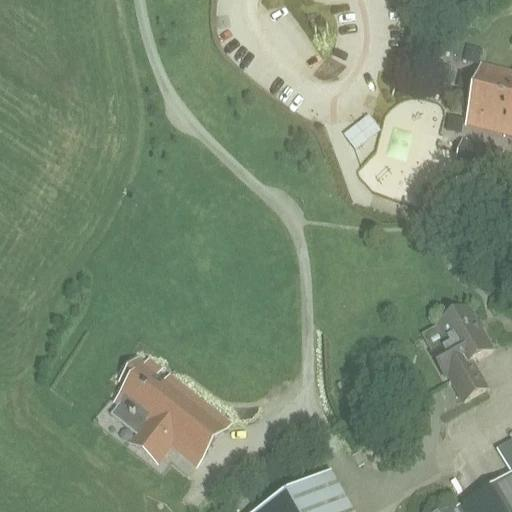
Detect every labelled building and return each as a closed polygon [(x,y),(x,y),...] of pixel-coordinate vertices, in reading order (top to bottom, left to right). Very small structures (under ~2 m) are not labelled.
[(511,136),(511,76),(482,69),(468,126),(511,136)] [(497,183),(504,151),(463,142),(460,154),(455,174),(491,182),(497,183)] [(511,292),(511,291),(511,248),(494,257),(511,292)] [(440,328),(450,346),(433,356),(446,379),(449,377),(465,405),(488,392),(472,365),(493,353),(470,311),(462,315),(458,312),(453,312),(449,314),(447,318),(448,323),(440,328)] [(120,406),(111,417),(140,440),(134,447),(157,466),(172,447),(180,454),(197,468),(212,449),(213,448),(227,430),(210,416),(149,367),(146,371),(139,365),(123,386),(130,391),(119,405),(120,406)] [(344,511),(323,473),(254,511),(344,511)] [(511,511),(511,482),(466,509),(464,506),(453,511),(511,511)]
